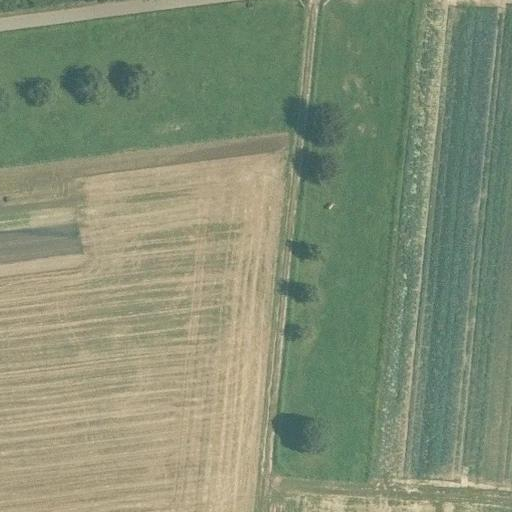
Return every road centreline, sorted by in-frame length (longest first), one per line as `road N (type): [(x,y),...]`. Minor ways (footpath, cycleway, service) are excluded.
road 1 (track): [(268,511),(315,16),(0,56)]
road 2 (residential): [(317,0),(315,16),(511,15)]
